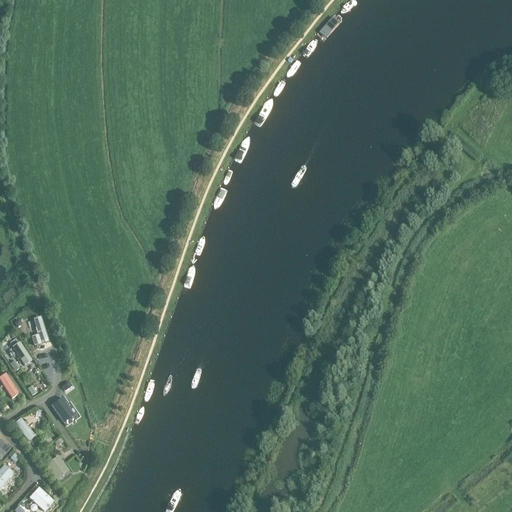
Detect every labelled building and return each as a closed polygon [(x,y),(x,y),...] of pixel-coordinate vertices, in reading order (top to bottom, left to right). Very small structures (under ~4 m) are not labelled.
[(36,348),(51,344),(43,319),(35,321),(40,337),(33,339),(36,348)] [(19,320),(14,323),(18,329),(23,325),(19,320)] [(32,362),(19,343),(12,348),(24,367),(32,362)] [(14,362),(10,365),(15,372),(19,369),(14,362)] [(19,396),(5,375),(0,378),(0,383),(12,401),(19,396)] [(65,392),(72,387),(69,383),(62,388),(65,392)] [(32,387),(28,390),(32,397),(37,394),(32,387)] [(65,422),(75,415),(63,397),(53,404),(65,422)] [(36,438),(21,420),(14,426),(28,444),(36,438)] [(0,462),(11,450),(1,441),(0,441),(0,462)] [(15,455),(11,460),(16,464),(20,459),(15,455)] [(57,482),(70,472),(59,457),(46,466),(57,482)] [(0,489),(1,491),(5,487),(4,486),(14,475),(4,467),(0,471),(0,489)] [(44,511),(45,511),(55,501),(40,488),(30,498),(44,511)]
